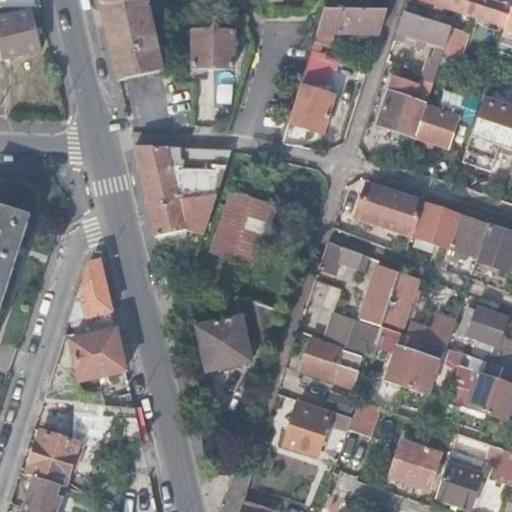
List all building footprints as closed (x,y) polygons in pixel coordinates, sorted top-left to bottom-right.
[(144,0),(101,0),(120,82),(161,72),(144,0)] [(486,0),(422,0),(505,28),(511,8),(486,0)] [(511,0),(486,0),(511,8),(511,7),(511,0)] [(511,7),(511,8),(505,28),(504,33),(503,36),(511,39),(511,7)] [(379,34),(386,11),(324,10),(311,50),(319,53),(322,45),(331,47),(332,34),(379,34)] [(30,11),(0,18),(0,46),(3,57),(39,48),(30,11)] [(450,27),(404,12),(397,33),(417,40),(423,42),(421,47),(426,49),(428,44),(436,46),(425,82),(423,81),(419,95),(428,98),(443,52),(450,27)] [(464,32),(450,27),(443,52),(455,56),(464,32)] [(193,30),(193,68),(232,69),(233,31),(193,30)] [(489,48),(498,50),(503,36),(504,33),(499,32),(497,37),(493,36),(489,48)] [(314,69),(319,53),(311,50),(302,80),(311,82),(316,70),(314,69)] [(511,64),(511,55),(500,51),(496,64),(510,69),(511,64)] [(378,90),(388,93),(390,87),(398,64),(388,60),(378,90)] [(395,96),(406,99),(410,85),(400,81),(397,89),(395,96)] [(324,93),(300,86),(289,124),(321,134),(334,96),(330,95),(324,93)] [(378,126),(415,138),(425,107),(426,105),(416,102),(406,99),(395,96),(397,89),(390,87),(388,93),(378,126)] [(503,174),(511,149),(511,100),(486,92),(462,160),(503,174)] [(416,102),(426,105),(428,98),(419,95),(416,102)] [(458,118),(456,122),(468,127),(476,102),(465,99),(458,118)] [(440,106),(438,111),(452,116),(453,110),(440,106)] [(425,107),(415,138),(448,148),(456,122),(458,118),(452,116),(438,111),(425,107)] [(187,200),(199,198),(207,196),(215,195),(217,194),(232,150),(208,149),(134,146),(149,207),(187,200)] [(357,217),(412,236),(423,202),(368,183),(357,217)] [(230,189),(207,252),(258,268),(278,205),(230,189)] [(206,228),(217,194),(215,195),(207,196),(199,198),(187,200),(149,207),(156,237),(206,228)] [(0,308),(30,215),(0,205),(0,308)] [(436,244),(448,248),(459,217),(427,206),(417,238),(436,244)] [(448,248),(442,268),(452,272),(457,257),(460,258),(462,252),(478,258),(489,227),(463,219),(459,217),(448,248)] [(478,258),(475,266),(481,268),(483,263),(511,272),(511,234),(489,227),(478,258)] [(436,244),(417,238),(413,247),(433,253),(436,244)] [(329,242),(320,269),(336,274),(340,262),(356,268),(361,254),(329,242)] [(89,265),(70,321),(86,317),(110,312),(99,262),(89,265)] [(385,321),(400,274),(379,267),(362,320),(377,325),(375,328),(371,327),(365,344),(362,354),(373,358),(383,327),(385,321)] [(169,292),(183,297),(189,278),(176,273),(169,292)] [(419,280),(400,274),(385,321),(389,323),(404,328),(415,294),(416,289),(419,280)] [(463,304),(461,310),(470,313),(471,310),(475,298),(466,295),(463,304)] [(241,317),(197,327),(207,372),(251,361),(246,339),(266,346),(277,311),(236,297),(241,317)] [(418,323),(413,337),(422,340),(431,343),(444,347),(446,348),(461,310),(463,304),(446,299),(440,316),(441,317),(437,329),(418,323)] [(474,347),(471,357),(490,363),(497,366),(507,339),(501,337),(508,318),(478,307),(476,312),(474,317),(469,315),(467,314),(464,324),(463,324),(459,335),(466,338),(466,337),(478,341),(476,347),(474,347)] [(110,312),(86,317),(89,331),(73,335),(75,341),(71,342),(79,382),(125,372),(110,312)] [(338,314),(328,343),(347,349),(350,339),(356,321),(338,314)] [(413,337),(409,336),(405,348),(398,347),(386,380),(406,387),(422,340),(413,337)] [(311,339),(300,370),(352,388),(362,356),(311,339)] [(350,339),(347,349),(362,354),(365,344),(350,339)] [(511,340),(507,339),(497,366),(498,366),(503,368),(511,370),(511,366),(511,340)] [(422,340),(406,387),(428,394),(444,347),(431,343),(422,340)] [(60,352),(47,391),(60,396),(73,356),(60,352)] [(454,375),(446,400),(487,414),(503,368),(498,366),(497,366),(490,363),(485,376),(478,374),(474,383),(454,375)] [(503,368),(487,414),(507,421),(511,406),(511,370),(503,368)] [(355,402),(331,394),(326,408),(350,416),(355,402)] [(381,408),(358,400),(352,420),(348,430),(371,438),(381,408)] [(352,420),(300,402),(285,446),(317,456),(330,420),(336,422),(335,427),(348,432),(348,430),(352,420)] [(132,444),(141,443),(133,409),(75,403),(71,442),(41,433),(27,475),(34,477),(64,487),(78,444),(81,445),(82,444),(101,450),(130,452),(132,444)] [(511,453),(457,435),(453,448),(500,464),(494,482),(511,487),(511,453)] [(402,443),(391,476),(429,489),(440,456),(402,443)] [(448,465),(437,498),(470,509),(485,464),(476,460),(473,468),(459,463),(457,469),(448,465)] [(457,469),(459,463),(449,460),(448,465),(457,469)] [(55,511),(64,487),(34,477),(31,484),(29,491),(24,507),(38,511),(55,511)] [(109,511),(113,503),(78,491),(74,502),(97,510),(96,511),(109,511)] [(274,511),(245,502),(242,511),(274,511)]
